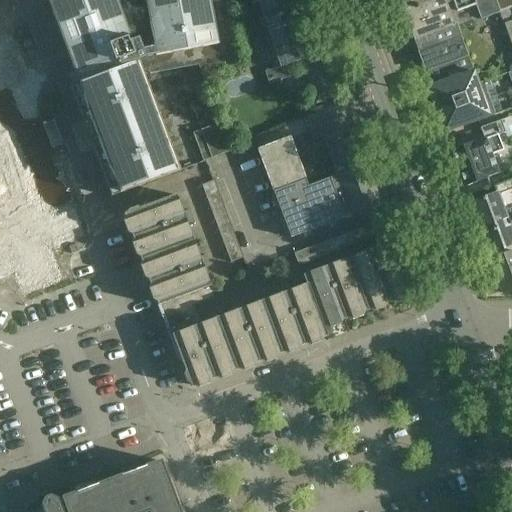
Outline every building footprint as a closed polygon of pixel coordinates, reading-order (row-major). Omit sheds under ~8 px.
[(53,0),(51,1),(47,2),(48,4),(51,13),(73,71),(75,71),(80,83),(78,84),(71,87),(70,87),(71,92),(109,192),(111,197),(112,196),(117,195),(119,194),(179,171),(142,71),(148,69),(150,74),(198,66),(202,76),(237,60),(225,0),(53,0)] [(269,0),(255,5),(252,6),(255,15),(274,70),(264,73),(269,86),(290,79),(286,67),(295,63),(297,68),(301,66),(309,90),(314,105),(326,101),(338,97),(338,96),(336,90),(326,62),(322,51),(313,54),(293,0),(269,0)] [(410,25),(420,53),(460,39),(455,26),(452,27),(444,5),(442,0),(396,0),(405,26),(410,25)] [(442,0),(444,5),(453,2),(456,13),(475,6),(480,21),(499,14),(494,0),(442,0)] [(511,0),(494,0),(499,14),(511,9),(511,0)] [(0,470),(154,412),(126,337),(118,339),(100,291),(101,290),(92,265),(28,91),(25,92),(0,26),(0,470)] [(460,39),(420,53),(426,69),(423,70),(422,68),(421,69),(444,133),(503,112),(491,79),(477,84),(467,54),(466,55),(460,39)] [(336,169),(363,159),(348,118),(320,128),(320,130),(311,133),(314,142),(324,138),(336,169)] [(236,149),(225,121),(197,132),(207,160),(236,149)] [(473,144),(450,152),(463,186),(486,178),(499,173),(492,156),(504,152),(498,135),(505,133),(501,121),(480,128),(484,140),(473,144)] [(273,192),(305,181),(290,137),(257,149),(273,192)] [(305,181),(273,192),(279,209),(291,235),(328,222),(352,214),(380,203),(363,159),(336,169),(338,175),(306,186),(305,181)] [(496,197),(470,206),(489,257),(511,248),(511,234),(509,226),(503,211),(511,207),(511,178),(492,186),(496,197)] [(242,258),(214,181),(201,186),(231,263),(242,258)] [(126,216),(125,217),(125,218),(127,217),(134,234),(132,235),(134,241),(136,240),(142,257),(140,257),(142,263),(144,262),(150,279),(149,280),(151,286),(153,285),(159,302),(156,303),(161,317),(214,298),(203,269),(206,268),(202,257),(199,258),(186,224),(189,223),(185,211),(182,213),(176,195),(139,209),(141,212),(128,217),(127,215),(126,215),(126,216)] [(390,232),(385,219),(294,254),(298,266),(390,232)] [(413,294),(394,241),(302,276),(306,286),(200,326),(197,318),(168,329),(176,350),(179,349),(184,362),(181,363),(184,372),(182,374),(186,383),(190,385),(190,384),(191,385),(192,385),(192,386),(194,386),(193,384),(210,378),(211,379),(216,377),(216,376),(232,369),(233,371),(239,369),(238,367),(255,361),(255,362),(261,360),(261,361),(265,364),(277,359),(278,355),(278,354),(284,352),(283,350),(300,344),(300,346),(306,344),(305,342),(322,336),(323,338),(327,337),(323,328),(325,327),(329,328),(341,324),(342,320),(348,318),(352,320),(363,316),(365,312),(370,310),(374,312),(386,307),(387,303),(393,301),(397,303),(408,299),(410,295),(413,294)] [(511,253),(491,262),(504,295),(511,292),(511,253)] [(178,511),(160,462),(62,499),(66,511),(178,511)] [(62,511),(58,501),(50,497),(44,499),(40,507),(42,511),(62,511)]
